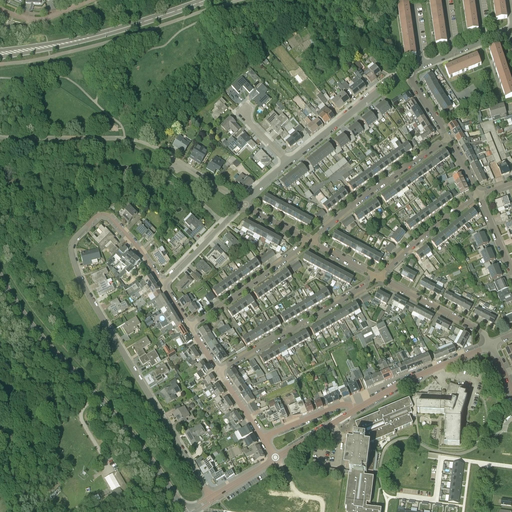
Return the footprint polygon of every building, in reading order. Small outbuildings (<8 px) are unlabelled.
[(429,0),(431,10),(442,9),(440,0),(429,0)] [(462,0),(465,15),(476,13),(473,0),(462,0)] [(504,2),(493,3),(496,20),(507,19),(504,2)] [(400,23),(411,21),(409,4),(397,6),(400,23)] [(433,28),(444,26),(442,9),(431,10),(433,28)] [(476,13),(465,15),(467,32),(478,30),(476,13)] [(403,40),(414,38),(411,21),(400,23),(403,40)] [(444,26),(433,28),(436,45),(447,43),(444,26)] [(414,38),(403,40),(405,57),(416,55),(414,38)] [(495,66),(505,63),(500,46),(489,50),(495,66)] [(259,63),(261,61),(263,60),(266,64),(268,62),(261,54),(255,59),(259,63)] [(461,61),(465,72),(481,65),(477,55),(461,61)] [(449,78),(465,72),(461,61),(445,68),(449,78)] [(500,83),(511,79),(505,63),(495,66),(500,83)] [(371,72),(375,78),(378,75),(380,73),(375,66),(369,70),(371,72)] [(357,77),(351,82),(354,85),(360,92),(366,88),(364,85),(359,80),(362,78),(362,77),(358,72),(356,71),(354,73),(357,77)] [(371,72),(365,76),(371,84),(377,79),(375,78),(371,72)] [(423,79),(426,84),(435,79),(432,74),(423,79)] [(249,93),(253,90),(242,78),(232,87),(239,94),(237,92),(240,90),(241,90),(239,87),(241,84),(249,93)] [(437,84),(438,84),(435,79),(426,84),(429,89),(437,84)] [(511,82),(511,79),(500,83),(506,99),(511,96),(511,82)] [(428,89),(431,94),(440,88),(437,84),(429,89),(428,89)] [(268,90),(262,85),(256,91),(260,94),(253,101),(254,100),(259,105),(263,102),(264,103),(269,98),(265,94),(268,90)] [(354,85),(349,90),(352,94),(355,97),(360,92),(354,85)] [(431,94),(434,99),(443,93),(440,88),(431,94)] [(328,102),(323,96),(321,93),(317,97),(324,105),(328,102)] [(339,95),(337,96),(344,105),(350,101),(343,93),(339,95)] [(402,102),(404,100),(406,103),(412,99),(409,93),(403,97),(401,94),(391,101),(394,105),(401,101),(402,102)] [(443,93),(434,99),(437,103),(446,98),(443,93)] [(334,98),(335,99),(331,102),(338,110),(344,105),(337,96),(334,98)] [(440,108),(449,102),(446,98),(437,103),(440,108)] [(219,118),(221,116),(220,116),(227,109),(224,105),(226,103),(221,99),(214,106),(218,110),(211,117),(215,122),(219,118)] [(304,108),(305,109),(309,114),(312,112),(307,107),(306,106),(306,105),(305,104),(304,104),(302,101),(301,102),(303,105),(304,107),(304,108)] [(392,111),(394,109),(391,105),(388,106),(384,101),(380,105),(387,114),(391,110),(392,111)] [(406,107),(409,111),(417,106),(414,101),(407,105),(408,106),(406,107)] [(452,107),(449,102),(440,108),(443,113),(452,107)] [(307,107),(312,112),(315,116),(317,114),(310,105),(307,107)] [(387,114),(380,105),(375,109),(379,114),(377,116),(381,120),(383,118),(382,117),(387,114)] [(504,119),(507,118),(507,117),(506,114),(504,105),(489,109),(493,122),(504,119)] [(414,115),(420,111),(417,106),(409,111),(405,114),(406,116),(410,113),(412,117),(414,115)] [(330,122),(335,117),(328,110),(325,107),(320,111),(323,114),(330,122)] [(414,115),(417,121),(424,116),(420,111),(414,115)] [(277,134),(281,130),(282,129),(280,127),(288,120),(282,114),(279,117),(273,112),(268,116),(269,117),(266,121),(266,120),(271,125),(270,126),(272,124),(276,129),(274,131),(277,134)] [(381,120),(377,116),(375,117),(370,112),(366,116),(373,124),(377,121),(378,122),(381,120)] [(309,126),(307,128),(313,135),(318,131),(307,118),(303,114),(300,116),(309,126)] [(323,114),(318,118),(325,125),(330,122),(323,114)] [(366,125),(363,126),(367,131),(369,129),(368,128),(373,124),(366,116),(362,119),(366,125)] [(417,128),(421,126),(427,121),(424,116),(417,121),(407,127),(408,129),(415,124),(417,128)] [(230,129),(235,134),(240,129),(234,123),(233,123),(232,122),(233,120),(230,117),(221,127),(227,132),(230,129)] [(314,123),(309,117),(307,118),(318,131),(323,127),(317,120),(314,123)] [(452,133),(459,129),(465,127),(470,126),(469,122),(461,124),(459,120),(452,124),(448,127),(452,133)] [(417,128),(415,129),(417,131),(419,130),(420,133),(421,133),(423,132),(430,127),(427,121),(421,126),(417,128)] [(367,131),(363,126),(361,128),(357,123),(352,127),(359,135),(364,132),(365,133),(367,131)] [(291,138),(296,144),(302,139),(299,136),(299,135),(304,131),(300,125),(294,130),(295,131),(290,136),(291,138)] [(359,135),(352,127),(348,130),(352,135),(350,137),(353,142),(356,140),(355,139),(359,135)] [(419,134),(421,136),(417,139),(420,143),(435,133),(430,127),(423,132),(421,133),(420,133),(419,134)] [(459,129),(452,133),(455,138),(462,134),(463,134),(461,131),(466,131),(465,127),(459,129)] [(248,144),(253,149),(254,148),(255,148),(256,146),(245,134),(237,142),(235,140),(230,145),(229,145),(227,147),(232,152),(234,150),(231,147),(234,144),(241,151),(248,144)] [(353,142),(350,137),(347,139),(343,134),(339,138),(346,146),(350,143),(351,144),(353,142)] [(466,140),(469,139),(469,137),(464,138),(463,134),(462,134),(455,138),(458,144),(466,140)] [(190,143),(180,136),(173,147),(174,147),(174,146),(181,150),(180,151),(184,153),(190,143)] [(288,140),(285,142),(287,144),(288,145),(291,148),(296,144),(291,138),(288,140)] [(346,146),(339,138),(334,141),(338,146),(336,148),(340,153),(342,151),(341,150),(346,146)] [(469,139),(466,140),(458,144),(461,149),(468,146),(480,143),(479,139),(472,140),(472,138),(469,139)] [(396,151),(401,157),(407,153),(402,147),(398,141),(395,144),(399,149),(396,151)] [(337,155),(340,153),(336,148),(334,150),(328,143),(324,147),(331,155),(335,152),(337,155)] [(402,147),(407,153),(412,150),(407,143),(402,147)] [(461,149),(465,155),(471,151),(477,150),(477,149),(476,147),(482,145),(482,143),(480,143),(468,146),(461,149)] [(201,147),(198,146),(189,160),(191,158),(195,160),(197,161),(196,163),(200,165),(208,152),(205,150),(205,149),(201,147)] [(326,159),(331,155),(324,147),(320,150),(326,159)] [(475,157),(481,153),(479,149),(477,149),(477,150),(471,151),(465,155),(467,160),(475,157)] [(268,157),(261,150),(255,157),(265,167),(271,161),(267,157),(268,157)] [(322,162),(326,159),(320,150),(315,154),(322,162)] [(440,154),(444,160),(450,156),(445,150),(440,154)] [(391,154),(396,161),(401,157),(396,151),(391,154)] [(311,157),(318,165),(322,162),(315,154),(311,157)] [(386,158),(390,165),(396,161),(391,154),(386,158)] [(439,164),(444,160),(440,154),(435,158),(439,164)] [(231,166),(232,164),(237,159),(232,155),(227,162),(231,166)] [(470,166),(477,162),(480,161),(482,160),(485,159),(484,155),(476,159),(475,157),(467,160),(470,166)] [(211,165),(210,164),(207,169),(214,174),(216,170),(219,171),(225,162),(216,157),(211,165)] [(308,167),(312,172),(314,170),(313,169),(318,165),(311,157),(307,161),(310,165),(308,167)] [(390,165),(386,158),(380,162),(385,169),(391,165),(390,165)] [(434,168),(439,164),(435,158),(429,162),(434,168)] [(237,159),(232,164),(237,168),(242,163),(237,159)] [(501,162),(496,164),(498,169),(499,168),(501,177),(509,174),(506,165),(505,161),(501,162)] [(380,162),(375,166),(380,173),(385,169),(380,162)] [(428,172),(434,168),(429,162),(424,166),(428,172)] [(470,166),(473,172),(480,169),(477,162),(470,166)] [(310,174),(312,172),(308,167),(306,169),(302,164),(298,168),(304,176),(309,173),(310,174)] [(375,166),(370,170),(374,176),(380,173),(375,166)] [(423,176),(428,172),(424,166),(419,170),(423,176)] [(293,171),(300,180),(304,176),(298,168),(293,171)] [(476,178),(483,175),(480,169),(473,172),(476,178)] [(374,176),(370,170),(364,174),(369,180),(374,176)] [(418,180),(423,176),(419,170),(413,173),(418,180)] [(289,175),(296,183),(300,180),(293,171),(289,175)] [(413,184),(418,180),(413,173),(408,177),(413,184)] [(245,177),(242,174),(236,181),(246,191),(254,183),(249,179),(246,176),(245,177)] [(369,180),(364,174),(359,177),(364,184),(369,180)] [(447,188),(463,180),(461,174),(448,180),(447,181),(449,186),(447,187),(447,188)] [(285,178),(291,186),(296,183),(289,175),(285,178)] [(354,181),(358,188),(364,184),(359,177),(357,175),(352,179),(354,181)] [(447,181),(448,180),(445,175),(438,178),(441,183),(447,180),(447,181)] [(483,175),(476,178),(479,185),(487,181),(483,175)] [(407,187),(413,184),(408,177),(403,181),(407,187)] [(285,178),(280,182),(287,190),(291,186),(285,178)] [(338,190),(341,184),(336,180),(332,187),(338,190)] [(463,180),(447,188),(454,198),(457,196),(460,194),(468,190),(463,180)] [(354,181),(348,185),(353,192),(358,188),(354,181)] [(402,191),(407,187),(403,181),(397,185),(402,191)] [(397,195),(402,191),(397,185),(392,189),(397,195)] [(338,193),(343,199),(348,195),(343,189),(338,193)] [(391,199),(397,195),(392,189),(387,193),(391,199)] [(333,198),(338,203),(343,199),(338,193),(333,198)] [(386,203),(391,199),(387,193),(381,197),(386,203)] [(449,193),(443,197),(448,203),(453,199),(449,193)] [(263,202),(269,205),(272,198),(267,195),(263,202)] [(438,201),(442,207),(448,203),(443,197),(438,201)] [(505,210),(511,208),(507,197),(501,200),(504,207),(505,210)] [(269,205),(275,208),(278,201),(272,198),(269,205)] [(328,202),(333,208),(338,203),(333,198),(328,202)] [(375,211),(381,207),(376,200),(371,204),(375,211)] [(498,210),(504,207),(501,200),(495,202),(498,210)] [(275,208),(280,211),(284,204),(278,201),(275,208)] [(433,205),(437,211),(442,207),(438,201),(433,205)] [(328,202),(323,206),(328,212),(333,208),(328,202)] [(280,211),(286,214),(290,207),(284,204),(280,211)] [(370,214),(375,211),(371,204),(365,208),(370,214)] [(427,209),(432,215),(437,211),(433,205),(427,209)] [(138,214),(130,206),(121,215),(128,222),(132,218),(133,219),(138,214)] [(286,214),(292,217),(296,211),(290,207),(286,214)] [(364,218),(370,214),(365,208),(360,211),(364,218)] [(427,209),(422,213),(426,219),(432,215),(427,209)] [(467,213),(472,219),(478,215),(473,209),(467,213)] [(292,217),(298,221),(301,214),(296,211),(292,217)] [(359,222),(364,218),(360,211),(354,215),(359,222)] [(422,213),(417,217),(421,223),(426,219),(422,213)] [(467,213),(462,217),(467,224),(472,219),(467,213)] [(298,221),(304,224),(307,217),(301,214),(298,221)] [(190,232),(188,234),(192,239),(204,227),(192,216),(185,223),(189,227),(191,225),(195,229),(191,233),(190,232)] [(307,217),(304,224),(309,227),(313,220),(307,217)] [(417,217),(411,220),(416,226),(421,223),(417,217)] [(471,228),(467,224),(462,217),(457,222),(462,228),(465,226),(468,230),(471,228)] [(148,241),(154,235),(153,234),(156,231),(146,220),(142,224),(140,221),(135,226),(138,228),(136,230),(143,237),(144,235),(146,237),(145,238),(148,241)] [(411,220),(406,224),(407,226),(410,230),(416,226),(411,220)] [(246,221),(243,228),(249,231),(252,224),(246,221)] [(457,232),(462,228),(457,222),(452,226),(457,232)] [(258,227),(252,224),(249,231),(255,234),(258,227)] [(98,245),(110,234),(111,233),(107,229),(106,230),(101,225),(98,228),(103,234),(98,239),(94,236),(92,238),(98,245)] [(452,236),(457,232),(452,226),(447,230),(452,236)] [(259,237),(260,237),(264,230),(258,227),(255,234),(253,237),(257,240),(259,237)] [(395,234),(401,239),(405,234),(399,229),(395,234)] [(264,230),(260,237),(266,240),(270,233),(264,230)] [(447,240),(452,236),(447,230),(442,234),(447,240)] [(175,250),(172,253),(176,256),(183,248),(181,246),(188,240),(180,232),(168,244),(175,250)] [(332,239),(338,242),(342,235),(336,232),(332,239)] [(266,241),(272,244),(276,237),(270,233),(266,241)] [(478,236),(477,233),(473,235),(472,235),(473,238),(474,237),(476,243),(486,238),(484,233),(478,236)] [(110,241),(115,246),(118,243),(110,234),(98,245),(101,253),(106,249),(104,247),(110,241)] [(228,247),(232,251),(239,244),(229,234),(222,241),(225,244),(227,241),(229,243),(228,244),(228,247)] [(395,234),(391,239),(397,244),(401,239),(395,234)] [(442,244),(447,240),(442,234),(437,238),(442,244)] [(338,242),(344,245),(348,238),(342,235),(338,242)] [(269,248),(276,251),(282,240),(276,237),(272,244),(269,248)] [(344,245),(350,248),(354,241),(348,238),(344,245)] [(437,248),(442,244),(437,238),(432,242),(437,248)] [(489,244),(486,238),(476,243),(478,248),(477,248),(478,251),(484,249),(483,246),(489,244)] [(359,244),(354,241),(350,248),(356,251),(359,244)] [(356,251),(362,254),(365,248),(359,244),(356,251)] [(122,246),(119,250),(113,256),(106,264),(111,271),(113,269),(111,266),(112,265),(112,264),(113,264),(113,263),(113,262),(114,262),(114,261),(112,259),(116,255),(120,258),(121,260),(125,256),(124,254),(128,250),(125,247),(124,247),(122,246)] [(109,252),(113,256),(119,250),(116,246),(109,252)] [(217,246),(213,249),(216,252),(217,251),(223,257),(226,260),(229,258),(219,249),(217,246)] [(426,257),(431,253),(426,246),(421,250),(426,257)] [(362,254),(367,258),(371,251),(365,248),(362,254)] [(159,249),(152,254),(162,267),(170,261),(167,255),(164,257),(159,249)] [(216,252),(213,249),(205,257),(208,260),(209,259),(210,261),(215,266),(217,264),(220,267),(226,260),(223,257),(220,260),(218,258),(216,260),(212,257),(216,252)] [(485,252),(484,249),(478,251),(479,254),(481,253),(483,259),(493,254),(491,249),(485,252)] [(84,266),(92,264),(91,261),(101,259),(99,250),(82,254),(84,266)] [(421,261),(426,257),(421,250),(416,254),(421,261)] [(367,258),(373,261),(377,254),(371,251),(367,258)] [(121,260),(120,262),(127,267),(130,264),(136,257),(131,254),(130,255),(128,253),(125,256),(121,260)] [(303,260),(309,263),(313,256),(307,253),(303,260)] [(377,254),(373,261),(379,264),(383,257),(377,254)] [(495,260),(493,254),(483,259),(485,264),(484,264),(485,267),(491,265),(489,262),(495,260)] [(315,266),(319,259),(313,256),(309,263),(315,267),(315,266)] [(127,267),(124,270),(126,272),(129,275),(135,268),(137,266),(138,267),(142,263),(140,261),(136,257),(130,264),(127,267)] [(321,269),(325,262),(319,259),(315,266),(315,267),(321,270),(321,269)] [(206,274),(211,269),(202,260),(195,268),(200,273),(202,271),(205,274),(206,273),(206,274)] [(250,263),(255,270),(260,266),(256,260),(250,263)] [(327,273),(330,266),(325,262),(321,269),(321,270),(326,273),(327,273)] [(245,267),(250,274),(255,270),(250,263),(245,267)] [(492,268),(491,265),(485,267),(486,270),(488,270),(490,275),(500,271),(498,265),(492,268)] [(336,269),(330,266),(327,273),(326,273),(332,276),(336,269)] [(240,271),(244,278),(250,274),(245,267),(240,271)] [(98,285),(107,281),(104,275),(108,273),(106,268),(91,276),(95,283),(97,282),(98,285)] [(336,269),(332,276),(338,279),(342,272),(336,269)] [(401,276),(407,279),(411,272),(405,269),(401,276)] [(286,281),(291,277),(287,270),(281,274),(286,281)] [(193,273),(199,279),(201,276),(195,271),(193,273)] [(234,275),(239,282),(244,278),(240,271),(234,275)] [(500,271),(490,275),(492,280),(502,276),(500,271)] [(338,279),(344,282),(348,275),(342,272),(338,279)] [(411,272),(407,279),(413,282),(417,275),(411,272)] [(196,281),(199,279),(193,273),(191,276),(196,281)] [(281,274),(276,278),(281,284),(283,287),(287,284),(285,281),(286,281),(281,274)] [(229,279),(234,285),(239,282),(234,275),(229,279)] [(348,275),(344,282),(350,285),(354,278),(348,275)] [(123,288),(125,286),(120,279),(121,278),(118,276),(116,278),(123,288)] [(130,298),(139,291),(143,288),(154,281),(151,276),(139,284),(141,286),(128,295),(130,298)] [(175,287),(181,293),(192,281),(187,276),(175,287)] [(275,288),(281,284),(276,278),(271,282),(275,288)] [(224,283),(228,289),(234,285),(229,279),(224,283)] [(497,293),(507,289),(505,283),(506,282),(505,283),(503,279),(483,288),(484,291),(489,289),(490,292),(495,290),(497,293)] [(131,284),(127,287),(129,289),(132,286),(134,285),(135,284),(138,282),(137,280),(133,283),(131,284)] [(420,286),(426,289),(429,283),(423,280),(420,286)] [(107,281),(98,285),(100,287),(96,289),(100,297),(115,290),(113,285),(108,287),(107,284),(108,284),(107,281)] [(138,293),(139,295),(141,297),(141,296),(146,292),(157,285),(154,281),(143,288),(139,291),(140,292),(138,293)] [(270,292),(275,288),(271,282),(265,286),(270,292)] [(436,286),(432,292),(439,296),(442,290),(443,285),(438,282),(436,286)] [(218,287),(223,293),(228,289),(224,283),(218,287)] [(426,289),(432,292),(436,286),(429,283),(426,289)] [(152,301),(155,298),(161,294),(159,290),(160,290),(157,285),(146,292),(141,296),(143,299),(148,295),(152,301)] [(264,296),(270,292),(265,286),(260,289),(264,296)] [(218,287),(213,290),(218,297),(223,293),(218,287)] [(259,300),(264,296),(260,289),(254,293),(259,300)] [(321,293),(325,300),(330,296),(326,289),(321,293)] [(501,303),(505,301),(504,297),(511,294),(510,294),(507,289),(497,293),(501,303)] [(378,307),(381,301),(384,295),(378,291),(375,298),(372,303),(372,304),(378,307)] [(207,295),(212,301),(216,298),(211,292),(207,295)] [(444,298),(450,302),(453,296),(447,292),(444,298)] [(315,296),(319,303),(325,300),(321,293),(315,296)] [(192,305),(196,303),(198,302),(196,299),(194,300),(190,294),(180,302),(184,309),(191,304),(192,305)] [(384,295),(381,301),(386,305),(390,298),(384,295)] [(164,308),(169,304),(164,296),(155,301),(154,300),(147,304),(148,307),(155,302),(160,310),(164,308)] [(254,310),(258,307),(250,296),(245,300),(249,307),(251,305),(254,310)] [(309,299),(313,306),(319,303),(315,296),(309,299)] [(392,302),(398,305),(402,299),(396,296),(392,302)] [(450,302),(456,305),(460,299),(453,296),(450,302)] [(115,316),(119,314),(118,312),(121,310),(122,312),(129,308),(125,301),(120,304),(117,299),(111,302),(113,305),(108,308),(112,314),(114,314),(115,316)] [(304,303),(308,310),(313,306),(309,299),(304,303)] [(408,311),(411,305),(407,303),(408,302),(402,299),(398,305),(404,308),(403,310),(404,312),(407,310),(408,311)] [(456,305),(463,309),(466,302),(460,299),(456,305)] [(244,310),(249,307),(245,300),(239,304),(244,310)] [(466,302),(463,309),(469,312),(472,306),(466,302)] [(196,303),(192,305),(188,308),(193,315),(199,310),(197,307),(198,306),(196,303)] [(298,306),(302,313),(308,310),(304,303),(298,306)] [(350,306),(354,313),(360,310),(356,303),(350,306)] [(166,320),(176,315),(169,304),(164,308),(167,312),(163,315),(166,320)] [(238,314),(244,310),(239,304),(234,308),(238,314)] [(413,312),(419,316),(422,310),(416,307),(411,305),(408,311),(412,313),(413,312)] [(292,309),(296,316),(302,313),(298,306),(292,309)] [(348,316),(354,313),(350,306),(345,309),(348,316)] [(233,318),(238,314),(234,308),(228,311),(233,318)] [(474,314),(480,318),(484,311),(477,308),(474,314)] [(286,313),(291,320),(296,316),(292,309),(286,313)] [(343,319),(348,316),(345,309),(339,313),(343,319)] [(419,316),(425,319),(428,313),(422,310),(419,316)] [(480,318),(487,321),(490,315),(484,311),(480,318)] [(286,313),(281,316),(285,323),(291,320),(286,313)] [(337,323),(343,319),(339,313),(333,316),(337,323)] [(425,319),(431,322),(434,316),(428,313),(425,319)] [(509,324),(511,323),(511,314),(511,313),(506,316),(505,314),(502,315),(505,322),(508,321),(509,324)] [(163,328),(173,322),(176,327),(181,324),(176,315),(166,320),(160,324),(163,328)] [(490,315),(487,321),(493,325),(496,318),(490,315)] [(331,326),(337,323),(333,316),(328,319),(331,326)] [(128,336),(134,332),(133,331),(138,328),(136,326),(140,324),(136,317),(127,323),(128,324),(122,327),(128,336)] [(271,322),(275,329),(281,326),(278,321),(277,319),(271,322)] [(326,329),(331,326),(328,319),(322,322),(326,329)] [(436,324),(442,328),(445,322),(439,319),(436,324)] [(199,332),(203,338),(211,334),(217,331),(225,326),(222,322),(216,325),(218,327),(210,332),(207,327),(199,332)] [(265,325),(269,332),(275,329),(271,322),(265,325)] [(320,332),(326,329),(322,322),(316,326),(320,332)] [(445,322),(442,328),(448,331),(451,325),(445,322)] [(393,341),(386,327),(384,323),(376,327),(385,345),(393,341)] [(221,337),(226,333),(231,330),(228,325),(225,326),(217,331),(221,337)] [(260,329),(264,336),(269,332),(265,325),(260,329)] [(182,339),(188,335),(183,326),(174,330),(177,334),(174,336),(176,339),(177,338),(180,336),(182,339)] [(315,335),(320,332),(316,326),(311,329),(315,335)] [(385,345),(376,327),(373,329),(372,328),(361,334),(366,345),(373,342),(372,340),(376,338),(375,337),(380,335),(385,345)] [(254,332),(258,339),(264,336),(260,329),(254,332)] [(351,339),(353,337),(349,330),(343,333),(347,341),(351,339)] [(306,331),(300,335),(304,342),(310,338),(308,336),(306,331)] [(248,335),(252,342),(258,339),(254,332),(248,335)] [(460,338),(466,342),(470,335),(464,332),(460,338)] [(203,338),(207,345),(215,340),(211,334),(203,338)] [(365,346),(366,345),(361,334),(357,335),(359,338),(361,343),(362,345),(362,346),(363,347),(365,346)] [(186,343),(187,344),(192,341),(188,335),(182,339),(180,336),(177,338),(178,339),(175,340),(175,341),(173,342),(176,347),(181,345),(186,343)] [(248,335),(242,339),(246,346),(252,342),(248,335)] [(299,345),(304,342),(300,335),(295,338),(299,345)] [(138,356),(144,352),(142,349),(150,344),(146,337),(137,343),(138,344),(133,347),(134,349),(133,349),(134,351),(135,350),(138,356)] [(293,348),(299,345),(295,338),(289,341),(293,348)] [(466,342),(460,338),(457,345),(463,348),(466,342)] [(219,347),(215,340),(207,345),(212,352),(219,347)] [(212,352),(216,358),(224,352),(221,349),(222,348),(229,343),(228,341),(219,347),(212,352)] [(287,351),(293,348),(289,341),(283,344),(287,351)] [(224,352),(216,358),(220,364),(236,353),(245,347),(242,343),(235,347),(234,345),(232,347),(234,351),(229,355),(227,356),(224,352)] [(281,355),(287,351),(283,344),(277,348),(281,355)] [(164,349),(167,354),(166,354),(169,359),(176,354),(173,350),(170,352),(167,347),(165,345),(162,346),(164,349)] [(447,348),(449,355),(456,352),(453,346),(447,348)] [(421,357),(424,365),(431,362),(428,354),(423,356),(418,347),(416,348),(421,357)] [(190,357),(197,353),(194,348),(189,351),(187,349),(182,352),(187,359),(190,357)] [(276,358),(281,355),(277,348),(272,351),(276,358)] [(416,369),(424,365),(421,357),(416,348),(413,350),(417,358),(412,360),(413,361),(416,369)] [(443,358),(449,355),(447,348),(440,351),(443,358)] [(149,362),(150,363),(152,367),(158,363),(156,359),(159,358),(155,350),(146,355),(144,352),(138,356),(140,359),(139,359),(143,366),(149,362)] [(270,361),(276,358),(272,351),(266,354),(270,361)] [(408,372),(416,369),(413,361),(412,360),(409,361),(408,359),(407,360),(403,351),(399,353),(401,355),(403,360),(405,364),(408,372)] [(436,361),(443,358),(440,351),(433,354),(436,361)] [(192,367),(197,363),(195,360),(200,357),(197,353),(190,357),(191,359),(190,360),(190,363),(190,364),(192,367)] [(400,375),(408,372),(405,364),(403,360),(401,355),(399,353),(396,355),(400,363),(395,363),(397,367),(396,367),(397,367),(400,375)] [(264,364),(270,361),(266,354),(260,357),(264,364)] [(252,369),(258,366),(254,360),(249,363),(252,369)] [(351,373),(353,373),(355,372),(349,360),(346,362),(351,373)] [(393,378),(400,375),(397,367),(396,367),(395,367),(394,363),(390,365),(388,361),(387,362),(386,362),(386,363),(393,378)] [(196,367),(200,371),(206,367),(203,362),(198,365),(197,363),(192,367),(193,369),(196,367)] [(379,374),(383,382),(393,378),(386,363),(386,362),(385,362),(382,364),(385,371),(379,374)] [(157,384),(164,379),(162,376),(169,371),(165,365),(156,370),(156,371),(151,374),(152,376),(152,377),(152,378),(153,378),(157,384)] [(196,374),(200,379),(213,370),(209,365),(206,367),(200,371),(196,374)] [(231,380),(244,371),(242,369),(237,373),(235,370),(228,375),(231,380)] [(234,385),(235,385),(242,380),(240,378),(245,374),(244,371),(231,380),(234,385)] [(367,389),(374,386),(370,378),(369,379),(366,371),(363,373),(366,379),(363,380),(367,389)] [(370,378),(374,386),(383,382),(379,374),(376,375),(374,371),(368,374),(366,371),(369,379),(370,378)] [(207,388),(212,385),(210,383),(215,380),(212,375),(202,381),(205,386),(207,388)] [(287,381),(287,382),(289,386),(299,381),(298,379),(296,380),(295,378),(287,381)] [(167,404),(177,399),(175,395),(181,392),(177,385),(178,384),(176,379),(170,383),(172,386),(161,393),(162,393),(164,396),(163,397),(167,404)] [(235,385),(238,390),(250,382),(249,379),(243,383),(242,380),(235,385)] [(356,384),(355,382),(355,380),(347,384),(349,387),(352,395),(360,392),(358,387),(356,384)] [(238,390),(241,395),(248,390),(247,388),(252,384),(250,382),(238,390)] [(214,393),(221,389),(218,384),(213,387),(212,385),(207,388),(203,391),(205,393),(208,391),(211,395),(214,393)] [(331,395),(333,403),(339,400),(338,397),(341,395),(340,391),(339,390),(338,390),(336,384),(333,385),(335,390),(329,392),(330,396),(331,395)] [(461,424),(461,418),(468,395),(462,393),(464,388),(453,384),(452,387),(449,386),(446,395),(445,395),(445,394),(442,394),(441,395),(429,394),(429,396),(417,395),(417,397),(410,400),(413,409),(410,410),(412,414),(413,417),(416,415),(417,413),(444,414),(444,419),(446,419),(445,445),(460,445),(460,433),(468,433),(468,424),(461,424)] [(340,391),(341,395),(343,399),(350,396),(347,388),(340,391)] [(216,402),(221,399),(219,397),(224,393),(221,389),(214,393),(217,397),(214,399),(216,402)] [(244,400),(257,392),(255,389),(250,392),(248,390),(241,395),(244,400)] [(257,392),(244,400),(248,405),(255,400),(254,398),(256,397),(256,398),(266,391),(264,389),(257,392)] [(302,416),(308,414),(304,406),(303,402),(298,390),(292,393),(297,404),(289,407),(288,408),(292,416),(300,412),(302,416)] [(317,401),(314,402),(317,409),(323,407),(320,399),(318,393),(315,394),(317,401)] [(327,405),(333,403),(331,395),(330,396),(324,398),(327,405)] [(224,407),(230,402),(227,398),(222,401),(221,399),(216,402),(220,409),(224,407)] [(277,413),(280,421),(288,418),(279,398),(274,400),(276,406),(274,407),(277,413)] [(304,406),(308,414),(314,411),(312,406),(311,403),(310,403),(310,402),(312,401),(311,398),(303,402),(304,406)] [(252,414),(260,410),(260,409),(259,408),(258,408),(256,404),(261,402),(260,399),(254,402),(255,402),(248,406),(252,414)] [(410,400),(409,399),(379,412),(379,413),(355,424),(359,432),(357,433),(356,436),(354,436),(353,442),(348,441),(344,468),(350,468),(345,507),(347,507),(346,511),(381,511),(381,509),(366,507),(367,503),(370,504),(374,478),(364,476),(365,473),(367,474),(367,471),(373,471),(376,452),(373,444),(396,435),(396,433),(413,426),(412,425),(413,424),(409,416),(412,414),(410,410),(413,409),(410,400)] [(225,416),(230,412),(228,410),(233,407),(230,402),(224,407),(220,409),(225,416)] [(180,425),(187,421),(186,418),(190,416),(185,407),(173,414),(175,418),(176,418),(180,425)] [(230,423),(233,421),(240,416),(237,412),(232,415),(230,412),(225,416),(222,418),(224,420),(225,420),(227,420),(229,423),(230,423)] [(273,424),(280,421),(277,413),(268,417),(270,423),(272,422),(273,424)] [(234,433),(241,429),(238,424),(243,421),(240,416),(233,421),(230,423),(233,427),(231,429),(234,433)] [(193,446),(201,441),(199,437),(206,433),(200,424),(193,428),(193,429),(185,433),(193,446)] [(242,429),(241,429),(234,433),(236,435),(241,432),(245,438),(253,434),(248,426),(244,428),(242,429)] [(250,447),(257,443),(253,436),(246,439),(246,440),(244,441),(248,448),(250,447)] [(255,455),(262,452),(259,446),(245,453),(247,458),(252,456),(253,458),(254,458),(253,457),(255,457),(256,456),(255,455)] [(251,460),(253,463),(256,461),(265,458),(262,452),(255,455),(256,456),(255,457),(253,457),(254,458),(253,458),(253,459),(251,460)] [(213,469),(214,469),(211,463),(213,462),(210,457),(205,460),(207,462),(205,464),(210,471),(213,469)] [(430,467),(431,459),(424,458),(423,466),(430,467)] [(220,475),(219,472),(217,473),(214,469),(213,469),(210,471),(209,471),(213,479),(214,478),(216,481),(222,477),(221,476),(221,475),(220,475)] [(511,469),(505,469),(502,493),(511,494),(511,469)] [(226,476),(225,476),(227,479),(234,474),(232,470),(225,474),(226,476)] [(111,493),(114,498),(128,490),(117,471),(112,474),(119,487),(119,488),(118,487),(118,488),(111,492),(110,492),(111,493)] [(101,499),(103,504),(114,498),(111,493),(101,499)]
